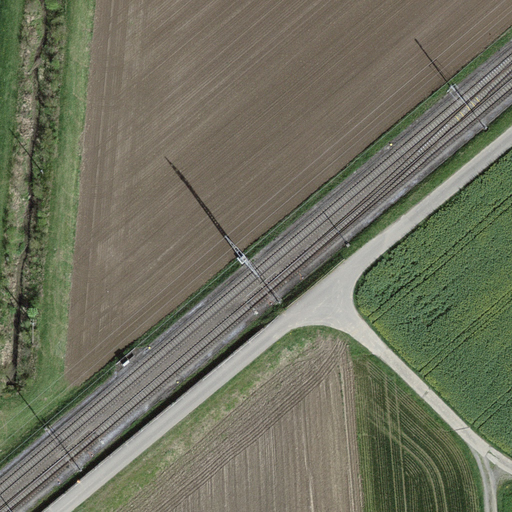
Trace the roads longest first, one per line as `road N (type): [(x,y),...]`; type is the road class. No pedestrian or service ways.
road 1 (unclassified): [(73,511),(511,136)]
road 2 (track): [(317,297),(447,422),(511,472)]
